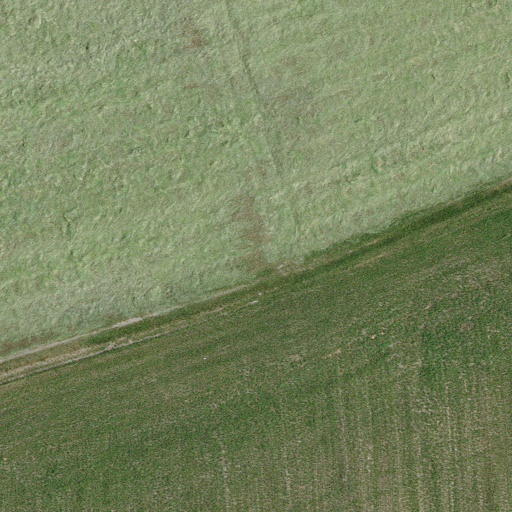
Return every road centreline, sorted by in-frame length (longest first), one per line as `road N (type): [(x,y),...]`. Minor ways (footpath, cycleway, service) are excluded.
road 1 (track): [(0,376),(295,277),(511,189)]
road 2 (track): [(295,277),(221,0)]
